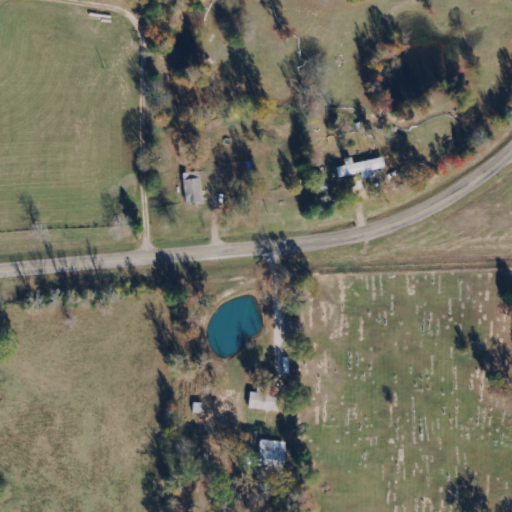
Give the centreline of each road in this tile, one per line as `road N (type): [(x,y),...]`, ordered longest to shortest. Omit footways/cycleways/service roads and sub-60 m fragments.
road 1 (secondary): [(0,270),(367,232),(432,207),(511,150)]
road 2 (residential): [(148,257),(152,38),(126,5),(110,0)]
